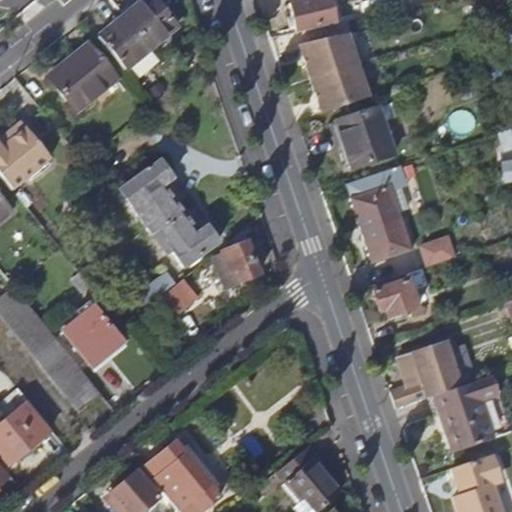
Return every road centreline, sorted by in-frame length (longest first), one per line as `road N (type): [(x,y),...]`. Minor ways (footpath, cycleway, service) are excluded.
road 1 (residential): [(29,511),(321,276)]
road 2 (residential): [(227,0),(321,276)]
road 3 (residential): [(321,276),(401,511)]
